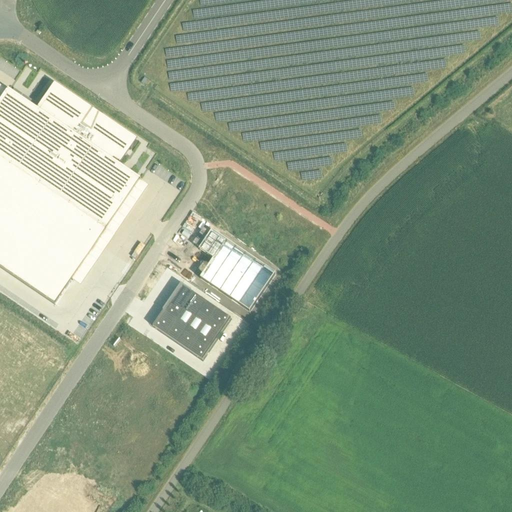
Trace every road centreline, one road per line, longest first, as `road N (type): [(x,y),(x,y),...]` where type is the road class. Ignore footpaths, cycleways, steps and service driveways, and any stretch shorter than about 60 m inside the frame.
road 1 (unclassified): [(153,511),(338,234),(404,164),(511,72)]
road 2 (unclassified): [(0,487),(196,193),(199,167)]
road 3 (unclassified): [(0,21),(105,90)]
road 4 (unclassified): [(105,90),(189,149),(199,167)]
